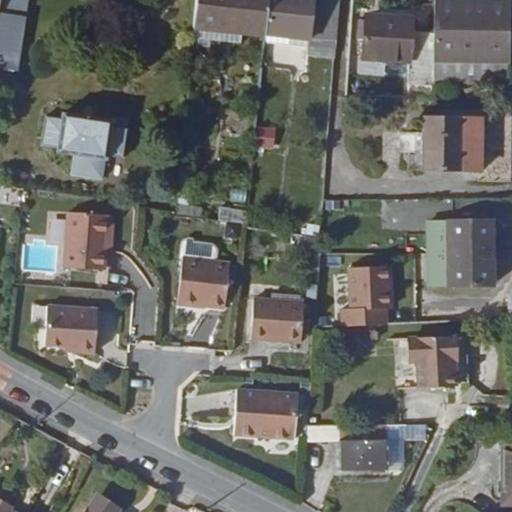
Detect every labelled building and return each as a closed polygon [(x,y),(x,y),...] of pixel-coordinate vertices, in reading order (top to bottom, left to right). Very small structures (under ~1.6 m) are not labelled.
[(0,0),(0,59),(22,62),(30,0),(0,0)] [(268,25),(270,0),(195,0),(194,15),(244,22),(268,25)] [(339,21),(340,0),(270,0),(268,25),(312,30),(313,19),(339,21)] [(435,0),(435,30),(435,54),(510,56),(510,0),(435,0)] [(413,58),(412,78),(435,79),(435,54),(435,30),(413,29),(413,14),(394,13),(393,19),(362,18),(362,36),(368,37),(368,56),(413,58)] [(244,22),(194,15),(193,27),(242,33),(244,22)] [(115,111),(66,106),(66,112),(49,110),(46,140),(62,141),(61,147),(77,149),(112,152),(112,147),(126,148),(129,118),(115,117),(115,111)] [(485,165),(485,177),(511,176),(511,112),(428,111),(427,164),(485,165)] [(255,128),(254,149),(273,150),(274,129),(255,128)] [(109,173),(112,152),(77,149),(75,170),(109,173)] [(228,198),(226,212),(253,216),(254,201),(228,198)] [(112,243),(112,231),(119,232),(121,208),(77,204),(72,259),(110,262),(112,243)] [(435,278),(452,278),(453,214),(435,214),(435,278)] [(453,214),(452,278),(495,279),(496,214),(453,214)] [(235,253),(190,248),(184,292),(230,297),(235,253)] [(272,331),(272,325),(307,327),(309,293),(258,290),(255,329),(272,331)] [(71,338),(81,339),(81,343),(99,345),(103,301),(54,297),(51,336),(71,338)] [(479,301),(480,312),(502,311),(501,301),(479,301)] [(272,325),(272,331),(306,333),(307,327),(272,325)] [(458,328),(415,329),(415,353),(418,353),(419,378),(457,378),(456,352),(458,352),(458,328)] [(301,392),(244,388),(241,431),(300,435),(301,392)] [(387,437),(386,422),(342,422),(342,438),(387,437)] [(511,432),(502,432),(497,495),(511,496),(511,432)] [(343,469),(388,467),(387,437),(342,438),(343,469)] [(17,511),(19,509),(21,505),(0,494),(0,511),(17,511)] [(120,511),(121,511),(123,508),(103,494),(90,511),(120,511)]
